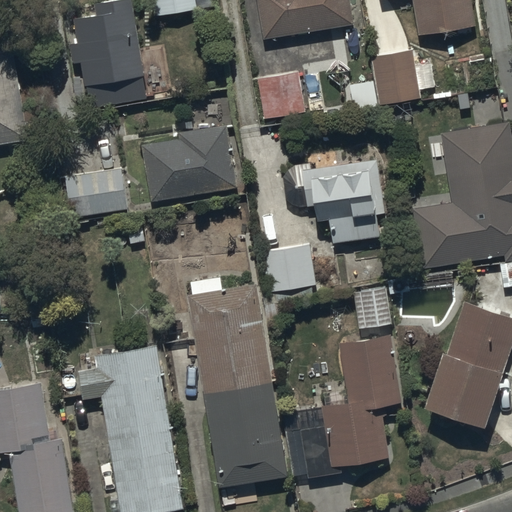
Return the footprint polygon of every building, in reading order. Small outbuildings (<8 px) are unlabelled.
[(198,0),(153,0),(156,21),(200,16),(198,0)] [(256,0),(262,42),(355,28),(351,0),(256,0)] [(478,32),(472,0),(381,0),(382,3),(401,0),(413,0),(420,42),(478,32)] [(145,79),(133,3),(82,11),(83,22),(74,24),(77,46),(70,47),(73,68),(81,67),(83,80),(71,82),(75,105),(90,102),(92,110),(147,101),(143,79),(145,79)] [(0,145),(28,141),(9,23),(0,24),(0,145)] [(371,59),(376,91),(355,94),(358,113),(421,104),(419,93),(436,90),(432,67),(415,69),(413,53),(371,59)] [(299,71),(260,76),(265,115),(303,110),(299,71)] [(506,261),(506,266),(511,265),(511,128),(443,138),(452,205),(413,210),(421,273),(506,261)] [(240,191),(228,129),(180,139),(180,142),(143,149),(154,208),(240,191)] [(378,164),(304,172),(308,209),(318,209),(319,227),(332,226),(334,245),(380,240),(378,221),(384,220),(378,164)] [(128,212),(122,169),(56,179),(63,222),(128,212)] [(311,247),(263,257),(271,298),(319,288),(311,247)] [(289,480),(258,288),(223,293),(221,281),(191,285),(193,299),(189,300),(221,492),(289,480)] [(392,326),(386,289),(358,294),(364,331),(392,326)] [(511,350),(511,323),(466,308),(449,359),(446,358),(426,416),(488,437),(507,379),(503,377),(511,350)] [(324,408),(324,410),(285,417),(297,483),(343,475),(342,470),(391,461),(382,410),(404,406),(392,340),(341,349),(350,404),(324,408)] [(185,511),(157,350),(97,361),(99,373),(81,376),(86,404),(100,402),(119,511),(185,511)] [(46,387),(0,393),(0,454),(9,453),(16,511),(73,511),(65,442),(53,444),(46,387)]
